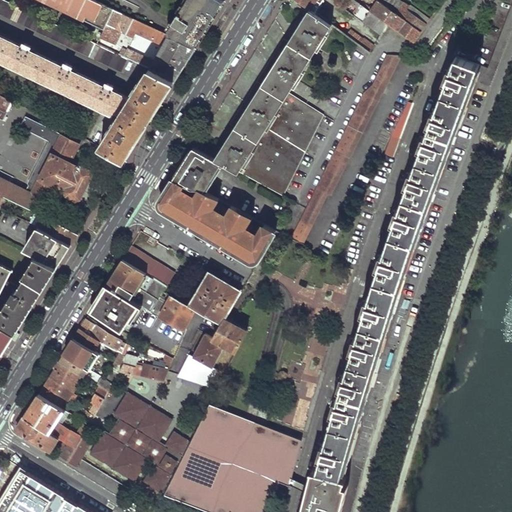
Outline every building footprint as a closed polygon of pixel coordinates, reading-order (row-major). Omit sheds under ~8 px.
[(0,0),(0,11),(122,71),(128,58),(120,54),(98,43),(6,0),(0,0)] [(85,3),(86,0),(49,0),(48,2),(82,18),(88,5),(85,3)] [(88,5),(82,18),(105,29),(115,8),(98,0),(86,0),(85,3),(88,5)] [(225,0),(187,0),(167,32),(196,46),(225,0)] [(314,13),(322,0),(295,0),(310,10),(314,13)] [(362,21),(369,11),(354,0),(349,0),(359,7),(354,15),(362,21)] [(413,42),(421,32),(376,0),(369,0),(374,4),(369,11),(387,23),(408,38),(413,42)] [(399,0),(376,0),(421,32),(430,19),(406,2),(405,3),(399,0)] [(128,33),(136,17),(115,8),(105,29),(102,35),(115,42),(122,29),(128,33)] [(288,95),(331,26),(314,13),(310,10),(288,45),(283,42),(270,62),(275,65),(249,107),(244,104),(231,125),(235,129),(216,158),(223,162),(285,196),(324,116),(288,95)] [(380,33),(387,23),(369,11),(362,21),(380,33)] [(175,80),(196,46),(167,32),(136,17),(128,33),(136,37),(139,32),(166,42),(156,60),(142,54),(138,63),(151,69),(175,80)] [(364,40),(361,40),(348,31),(344,36),(369,54),(373,46),(364,40)] [(110,111),(120,95),(112,91),(113,88),(107,85),(106,88),(72,71),(74,68),(66,64),(65,67),(31,50),(32,48),(25,44),(23,47),(0,34),(0,59),(102,110),(103,107),(110,111)] [(138,63),(142,54),(130,48),(129,50),(124,47),(120,54),(128,58),(138,63)] [(383,96),(402,56),(387,55),(371,86),(365,91),(292,238),(301,244),(327,194),(331,195),(381,96),(383,96)] [(322,454),(317,468),(343,475),(347,460),(363,405),(380,349),(396,295),(398,291),(414,242),(421,223),(433,188),(451,139),(473,81),(479,64),(456,55),(450,70),(445,68),(442,75),(447,77),(434,114),(428,112),(426,119),(430,121),(425,137),(420,136),(417,143),(422,145),(411,174),(406,172),(404,179),(409,182),(398,212),(393,210),(390,217),(395,219),(383,256),(377,254),(375,261),(380,263),(368,303),(364,302),(362,308),(365,310),(356,339),(353,338),(350,346),(354,348),(345,376),(341,375),(339,383),(343,384),(338,401),(333,400),(331,408),(336,409),(324,447),(320,445),(318,452),(322,454)] [(125,161),(175,80),(151,69),(142,84),(139,83),(134,90),(137,91),(131,100),(121,116),(116,124),(114,123),(109,129),(112,130),(101,147),(125,161)] [(14,100),(0,93),(0,115),(6,118),(14,100)] [(121,116),(131,100),(120,95),(110,111),(121,116)] [(69,162),(78,144),(27,117),(23,125),(51,139),(30,183),(32,184),(28,192),(0,178),(0,193),(10,199),(36,212),(42,215),(56,187),(67,192),(68,195),(75,199),(80,197),(91,175),(90,171),(82,167),(79,168),(69,162)] [(389,134),(385,154),(394,156),(398,136),(389,134)] [(215,177),(223,162),(216,158),(208,154),(201,151),(195,148),(191,155),(186,163),(215,177)] [(206,192),(215,177),(186,163),(181,170),(176,179),(183,183),(193,188),(199,188),(206,192)] [(260,257),(276,230),(265,224),(259,233),(247,226),(252,217),(231,206),(226,213),(215,206),(219,199),(218,198),(214,196),(206,192),(199,188),(194,194),(181,186),(183,183),(176,179),(174,178),(160,201),(160,203),(161,205),(162,207),(164,209),(167,211),(207,235),(242,255),(248,259),(250,260),(253,261),(255,261),(257,260),(260,257)] [(76,239),(79,234),(74,231),(68,228),(42,215),(36,212),(35,215),(52,224),(49,232),(73,244),(76,239)] [(74,231),(81,220),(76,217),(68,228),(74,231)] [(66,256),(73,244),(49,232),(38,226),(31,237),(66,256)] [(65,257),(66,256),(31,237),(26,248),(38,254),(58,265),(60,265),(65,257)] [(168,283),(175,272),(131,248),(124,259),(168,283)] [(37,299),(58,265),(38,254),(26,275),(28,276),(20,290),(17,289),(14,294),(9,291),(7,295),(12,298),(0,315),(0,321),(16,332),(37,299)] [(152,312),(153,311),(162,295),(168,283),(124,259),(121,263),(110,281),(106,280),(138,299),(152,312)] [(13,269),(0,262),(0,278),(7,282),(13,269)] [(224,318),(240,289),(228,282),(210,271),(191,305),(195,308),(222,322),(224,318)] [(319,313),(337,319),(352,277),(341,273),(337,282),(335,281),(331,295),(314,289),(307,309),(319,314),(319,313)] [(122,327),(138,299),(106,280),(98,293),(90,305),(122,327)] [(164,296),(162,295),(153,311),(156,313),(164,298),(163,298),(164,296)] [(191,305),(172,295),(160,315),(184,329),(195,308),(191,305)] [(234,352),(246,330),(224,318),(222,322),(214,336),(213,338),(224,345),(234,352)] [(121,340),(86,319),(85,321),(81,327),(101,340),(116,350),(120,350),(126,351),(124,362),(122,365),(119,370),(164,381),(172,358),(167,355),(165,360),(163,359),(161,362),(164,363),(162,368),(137,362),(138,357),(134,355),(136,350),(121,341),(121,340)] [(13,340),(18,333),(16,332),(0,321),(0,353),(3,355),(13,340)] [(96,349),(101,340),(81,327),(78,332),(75,337),(96,349)] [(213,366),(224,345),(213,338),(214,336),(206,332),(194,355),(213,366)] [(90,369),(101,352),(96,349),(75,337),(72,341),(67,349),(65,353),(86,366),(90,369)] [(307,351),(322,357),(327,343),(313,337),(307,351)] [(124,362),(126,351),(120,350),(115,361),(116,361),(122,365),(124,362)] [(82,374),(86,366),(65,353),(62,357),(60,360),(82,374)] [(213,366),(194,355),(190,353),(179,375),(209,386),(217,369),(213,367),(213,366)] [(78,382),(82,374),(60,360),(58,364),(55,368),(78,382)] [(119,370),(122,365),(116,361),(105,378),(112,383),(119,370)] [(73,390),(78,382),(55,368),(53,372),(50,376),(73,390)] [(68,399),(73,390),(50,376),(48,380),(45,384),(68,399)] [(108,390),(112,383),(105,378),(103,377),(99,384),(100,385),(108,390)] [(65,403),(68,399),(45,384),(42,389),(40,392),(63,407),(65,403)] [(104,398),(108,390),(100,385),(96,393),(104,398)] [(152,487),(161,492),(163,489),(166,491),(190,441),(173,431),(165,445),(159,441),(171,419),(127,391),(118,407),(128,413),(101,460),(136,480),(148,459),(155,463),(147,476),(154,481),(152,487)] [(83,435),(89,424),(83,420),(76,430),(56,418),(63,407),(40,392),(36,399),(29,410),(26,416),(59,438),(64,441),(74,447),(83,435)] [(104,398),(96,393),(91,402),(95,404),(99,407),(104,398)] [(69,411),(72,407),(65,403),(63,407),(69,411)] [(94,416),(99,407),(95,404),(90,413),(94,416)] [(250,421),(208,404),(190,441),(166,491),(165,493),(210,511),(264,511),(279,482),(289,485),(291,478),(301,439),(259,424),(250,421)] [(101,460),(128,413),(118,407),(114,414),(120,417),(111,433),(105,429),(91,453),(101,460)] [(52,449),(59,438),(26,416),(21,423),(18,428),(52,449)] [(83,435),(74,447),(64,441),(57,453),(69,460),(83,435)] [(82,459),(92,440),(83,435),(69,460),(78,466),(82,459)] [(343,475),(317,468),(311,466),(307,486),(306,493),(301,511),(337,511),(340,500),(346,476),(343,475)] [(27,471),(20,473),(13,485),(14,486),(7,497),(6,496),(0,505),(0,511),(89,511),(91,510),(80,504),(79,506),(65,497),(66,495),(56,489),(55,491),(43,484),(44,482),(27,471)] [(152,487),(154,481),(147,476),(143,482),(152,487)] [(291,478),(289,485),(306,493),(307,486),(291,478)]
